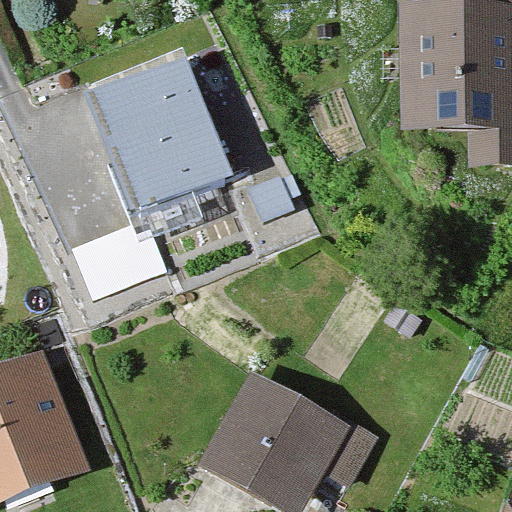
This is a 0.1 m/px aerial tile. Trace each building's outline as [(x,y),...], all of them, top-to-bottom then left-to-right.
[(454,183),(509,184),(511,0),(407,0),(407,22),(383,21),(380,150),(455,152),(454,183)] [(60,114),(106,233),(213,192),(167,73),(60,114)] [(0,511),(4,511),(81,480),(31,364),(0,377),(0,511)] [(314,431),(237,386),(179,485),(226,511),(287,511),(301,489),(336,509),(372,447),(322,418),(314,431)] [(511,511),(511,497),(493,493),(487,511),(511,511)]
